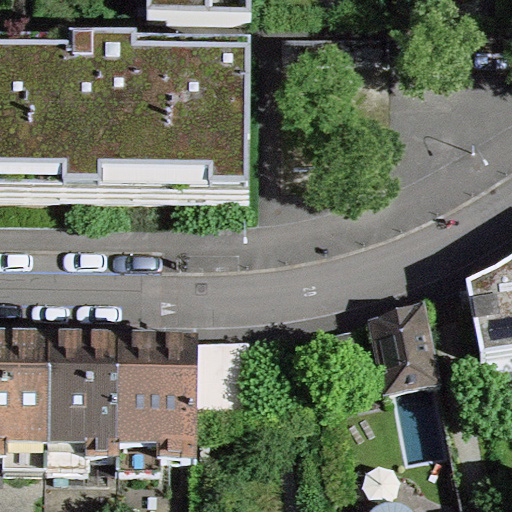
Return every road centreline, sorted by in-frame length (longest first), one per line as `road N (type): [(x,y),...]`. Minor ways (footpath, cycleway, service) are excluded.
road 1 (residential): [(511,206),(478,229),(347,279),(234,297),(163,295)]
road 2 (residential): [(163,295),(0,292)]
